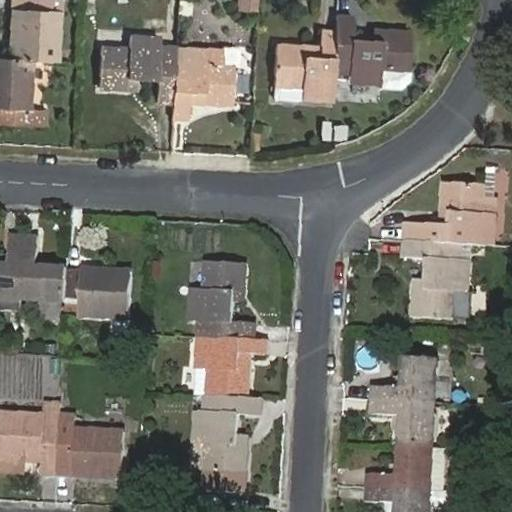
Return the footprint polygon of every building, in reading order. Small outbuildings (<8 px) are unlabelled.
[(60,0),(15,0),(14,9),(12,9),(11,28),(17,28),(16,39),(11,39),(10,60),(32,61),(57,62),(60,0)] [(240,0),(240,10),(256,10),(256,0),(240,0)] [(336,16),(335,32),(334,72),(349,72),(349,81),(381,82),(381,70),(411,71),(412,31),(382,30),(382,40),(353,39),(354,17),(336,16)] [(335,32),(320,31),(319,56),(303,56),(303,46),(275,45),(274,85),(302,86),(301,99),(333,100),(334,72),(335,32)] [(128,48),(101,47),(99,86),(126,88),(127,79),(158,80),(157,101),(173,102),(176,49),(176,47),(160,47),(161,38),(129,36),(128,48)] [(176,49),(173,102),(172,118),(188,118),(190,92),(204,92),(204,102),(233,104),(235,65),(240,65),(241,43),(224,42),(223,52),(176,49)] [(0,124),(47,127),(48,112),(29,111),(32,61),(10,60),(0,59),(0,124)] [(411,71),(381,70),(381,82),(381,88),(401,88),(410,79),(411,71)] [(316,119),(315,141),(325,142),(326,120),(316,119)] [(425,242),(470,244),(493,245),(495,197),(483,197),(484,184),(444,182),(443,211),(456,212),(455,227),(442,227),(425,226),(425,223),(406,222),(404,241),(425,242)] [(456,212),(443,211),(442,227),(455,227),(456,212)] [(8,265),(0,264),(0,309),(21,310),(22,299),(25,236),(10,235),(8,265)] [(38,266),(39,259),(40,236),(25,236),(22,299),(40,300),(62,301),(66,301),(68,271),(68,268),(38,266)] [(413,317),(453,320),(455,291),(467,291),(470,244),(425,242),(404,241),(404,257),(430,258),(428,281),(415,280),(413,317)] [(200,321),(199,337),(254,339),(255,323),(230,322),(232,293),(244,294),(246,263),(206,261),(204,290),(192,289),(190,320),(200,321)] [(81,316),(131,318),(133,271),(112,270),(112,276),(101,275),(101,270),(83,269),(83,271),(68,271),(66,301),(66,313),(81,314),(81,316)] [(40,300),(39,317),(62,318),(62,301),(40,300)] [(254,339),(199,337),(196,396),(206,396),(206,397),(247,399),(249,372),(239,371),(240,353),(266,355),(266,340),(254,339)] [(403,387),(372,386),(372,400),(402,402),(436,403),(438,359),(404,357),(403,387)] [(247,399),(206,397),(205,411),(197,411),(195,444),(207,444),(205,489),(245,490),(247,444),(234,443),(236,414),(261,415),(261,399),(247,399)] [(402,416),(400,445),(434,447),(436,403),(402,402),(372,400),(371,415),(402,416)] [(61,403),(46,402),(46,414),(0,411),(0,470),(13,472),(14,454),(25,455),(25,460),(43,461),(43,474),(58,475),(58,473),(58,472),(61,413),(61,403)] [(511,412),(503,412),(503,423),(511,423),(511,412)] [(91,477),(91,471),(102,472),(102,477),(123,478),(126,431),(75,428),(76,414),(61,413),(58,472),(58,473),(73,474),(72,476),(91,477)] [(368,488),(432,491),(432,486),(443,486),(445,452),(433,452),(434,447),(400,445),(399,475),(368,473),(368,488)] [(14,454),(13,472),(24,472),(25,460),(25,455),(14,454)] [(432,491),(368,488),(367,502),(398,503),(397,511),(451,511),(453,492),(432,491)]
